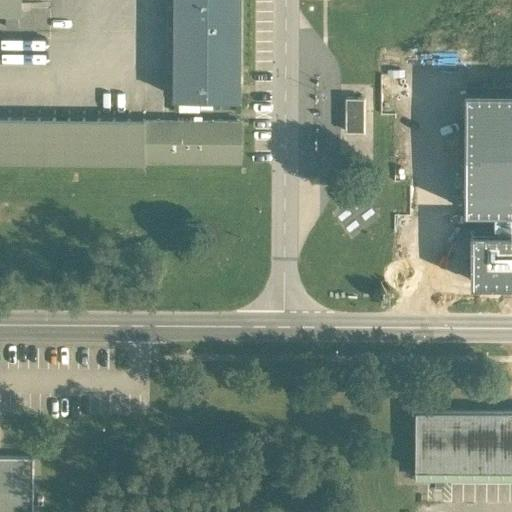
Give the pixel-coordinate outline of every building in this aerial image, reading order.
[(0,0),(0,11),(27,11),(27,0),(0,0)] [(239,0),(173,0),(173,97),(239,97),(239,0)] [(511,88),(466,88),(466,208),(511,208),(511,88)] [(363,98),(345,98),(345,131),(363,131),(363,98)] [(144,121),(0,119),(0,162),(144,164),(144,162),(144,121)] [(241,122),(144,121),(144,162),(241,163),(241,122)] [(511,230),(472,231),(472,281),(511,280),(511,230)] [(511,410),(417,411),(417,468),(511,467),(511,410)] [(31,511),(32,457),(0,457),(0,511),(31,511)]
